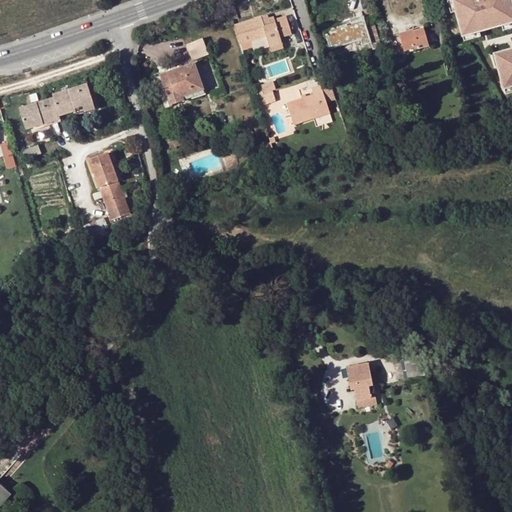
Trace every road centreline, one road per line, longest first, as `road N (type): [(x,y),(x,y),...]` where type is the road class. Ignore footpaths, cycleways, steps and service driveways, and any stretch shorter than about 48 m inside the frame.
road 1 (residential): [(114,20),(159,212),(153,246),(170,267),(104,371),(153,488),(155,511)]
road 2 (unknown): [(163,261),(279,313),(332,362),(345,400)]
road 3 (unknown): [(104,371),(0,458)]
road 4 (unknown): [(139,128),(80,153),(93,218)]
road 5 (secondary): [(0,58),(114,20)]
road 6 (unknown): [(119,40),(151,55),(194,49),(208,87)]
